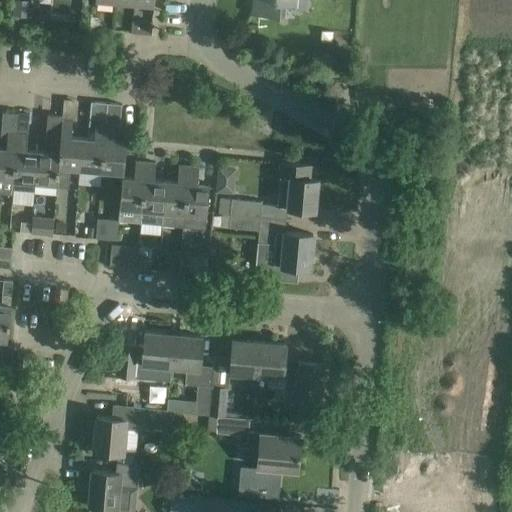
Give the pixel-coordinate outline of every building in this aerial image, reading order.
[(252,0),(251,13),(285,17),(286,8),(307,9),(307,0),(252,0)] [(29,17),(29,16),(30,2),(13,1),(12,16),(29,17)] [(321,30),(320,41),(331,42),(332,31),(321,30)] [(101,171),(105,123),(107,103),(91,101),(87,138),(82,137),(80,169),(101,171)] [(101,171),(123,173),(126,141),(114,140),(115,134),(118,135),(121,104),(107,103),(105,123),(101,171)] [(0,192),(12,194),(13,189),(14,180),(18,132),(20,113),(2,112),(0,139),(0,192)] [(38,151),(35,182),(57,184),(59,167),(58,167),(61,136),(60,136),(62,119),(62,115),(47,114),(44,151),(38,151)] [(69,188),(71,168),(80,169),(82,137),(71,136),(72,120),(62,119),(60,136),(61,136),(58,167),(59,167),(57,184),(57,187),(69,188)] [(13,189),(34,191),(35,182),(38,151),(26,150),(28,133),(18,132),(14,180),(13,189)] [(134,177),(122,176),(118,221),(140,223),(145,162),(135,161),(134,177)] [(151,224),(162,225),(166,180),(154,179),(156,163),(145,162),(140,223),(151,224)] [(315,210),(317,180),(309,179),(310,165),(280,163),(277,207),(315,210)] [(162,225),(183,227),(184,213),(188,166),(178,165),(177,181),(166,180),(162,225)] [(184,213),(183,227),(205,229),(209,184),(197,183),(199,166),(188,166),(184,213)] [(232,192),(234,170),(219,169),(217,190),(232,192)] [(218,212),(260,216),(262,203),(219,200),(218,212)] [(260,216),(218,212),(217,213),(221,214),(220,227),(259,230),(260,216)] [(54,218),(32,216),(30,233),(52,235),(54,218)] [(64,232),(65,223),(57,223),(56,232),(64,232)] [(87,237),(95,237),(96,227),(87,227),(87,237)] [(258,241),(256,262),(262,263),(260,277),(296,281),(297,267),(309,268),(312,234),(285,231),(275,230),(274,242),(258,241)] [(136,268),(138,248),(125,247),(123,266),(136,268)] [(179,272),(206,274),(208,258),(181,256),(179,271),(179,272)] [(0,339),(7,340),(12,281),(3,280),(1,305),(0,304),(0,339)] [(126,402),(140,404),(143,377),(169,380),(170,367),(171,367),(174,334),(145,331),(142,362),(129,361),(126,402)] [(202,337),(174,334),(171,367),(186,368),(184,380),(188,384),(197,385),(194,413),(208,414),(208,415),(213,366),(200,365),(202,337)] [(242,387),(255,388),(259,341),(232,339),(229,372),(244,373),(242,387)] [(286,344),(259,341),(255,388),(266,389),(268,375),(283,377),(286,344)] [(320,394),(323,364),(297,361),(294,392),(300,392),(320,394)] [(213,366),(208,415),(216,416),(225,417),(227,386),(212,385),(214,366),(213,366)] [(135,453),(137,428),(143,428),(177,430),(178,412),(167,411),(167,409),(166,409),(113,405),(112,417),(96,416),(93,450),(135,453)] [(216,416),(208,415),(207,431),(247,435),(248,419),(225,417),(216,416)] [(256,466),(277,468),(297,470),(300,436),(259,432),(256,466)] [(92,470),(89,504),(110,506),(116,506),(115,511),(124,511),(131,507),(132,489),(137,490),(139,464),(134,463),(116,462),(115,472),(92,470)] [(240,465),(238,494),(239,494),(277,498),(278,498),(281,469),(240,465)] [(202,511),(203,496),(170,495),(170,499),(169,511),(170,511),(169,511),(202,511)]
